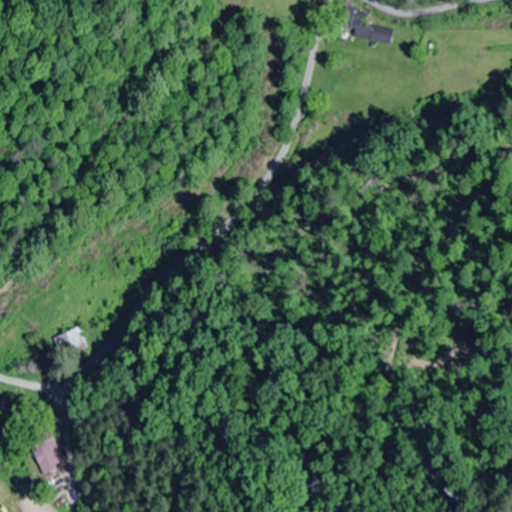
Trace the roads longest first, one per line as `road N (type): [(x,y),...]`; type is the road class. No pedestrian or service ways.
road 1 (residential): [(511,91),(343,152),(277,204),(249,209),(84,380),(55,392),(0,383)]
road 2 (residential): [(249,209),(286,158),(336,0),(409,20),(497,3)]
road 3 (track): [(0,328),(104,200),(182,43),(168,0)]
